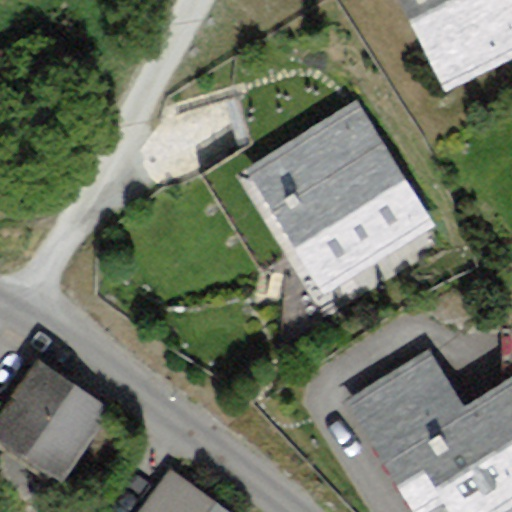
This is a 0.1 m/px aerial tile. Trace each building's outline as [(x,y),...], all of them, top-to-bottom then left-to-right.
[(511,0),(388,0),(430,89),(511,48),(511,0)] [(422,244),(351,112),(242,170),(312,302),(422,244)] [(449,411),(422,357),(340,404),(395,511),(409,511),(418,508),(419,511),(501,511),(511,506),(511,395),(505,383),(449,411)] [(95,414),(22,362),(0,392),(0,457),(43,488),(95,414)] [(215,511),(164,475),(130,511),(215,511)]
